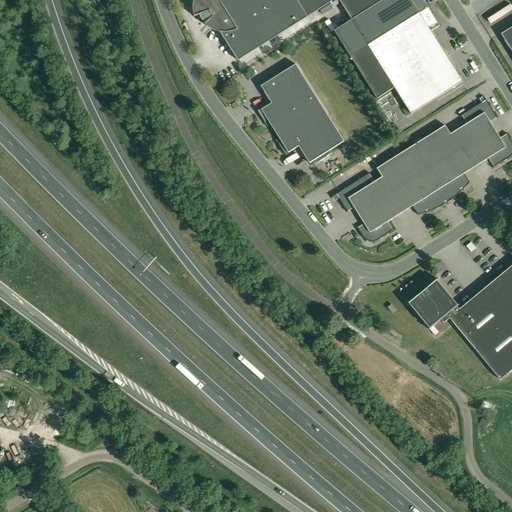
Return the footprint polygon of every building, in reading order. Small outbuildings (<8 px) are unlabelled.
[(193,0),(194,1),(193,2),(193,3),(193,5),(193,7),(193,8),(193,10),(193,11),(194,13),(194,14),(194,16),(195,17),(200,15),(201,18),(203,21),(206,23),(205,24),(207,25),(208,26),(209,27),(210,28),(212,29),(213,30),(215,31),(217,31),(219,32),(221,32),(239,61),(308,17),(297,0),(193,0)] [(352,20),(384,0),(297,0),(308,17),(335,0),(339,0),(352,19),(352,20)] [(429,8),(428,8),(423,0),(384,0),(352,20),(352,19),(334,31),(351,57),(429,8)] [(395,88),(447,56),(431,31),(440,25),(429,8),(351,57),(377,99),(395,87),(395,88)] [(511,27),(502,34),(511,50),(511,27)] [(395,88),(408,108),(412,114),(463,82),(447,56),(395,88)] [(258,110),(266,122),(269,126),(271,125),(280,138),(277,140),(280,144),(279,144),(287,156),(290,154),(289,153),(299,146),(310,163),(345,142),(296,64),(261,86),(272,103),(262,109),(262,108),(258,110)] [(511,140),(507,133),(501,138),(491,122),(498,118),(484,96),(484,97),(485,99),(481,101),(482,103),(464,114),(469,123),(453,133),(447,124),(377,169),(382,177),(375,182),(370,173),(332,197),(333,197),(335,196),(337,200),(339,198),(348,212),(355,208),(364,223),(358,228),(363,237),(365,239),(368,241),(372,242),(375,242),(378,240),(395,229),(393,230),(388,222),(413,207),(418,215),(427,213),(430,212),(438,208),(445,204),(448,203),(455,197),(462,192),(464,189),(470,183),(465,174),(489,159),(494,167),(492,168),(493,168),(510,157),(511,155),(511,140)] [(476,249),(471,243),(466,247),(471,253),(476,249)] [(511,370),(511,266),(460,310),(457,307),(460,305),(438,279),(408,304),(430,330),(442,320),(444,323),(450,319),(501,380),(511,370)] [(396,310),(392,304),(388,308),(393,313),(396,310)] [(483,417),(479,424),(486,428),(490,421),(483,417)]
